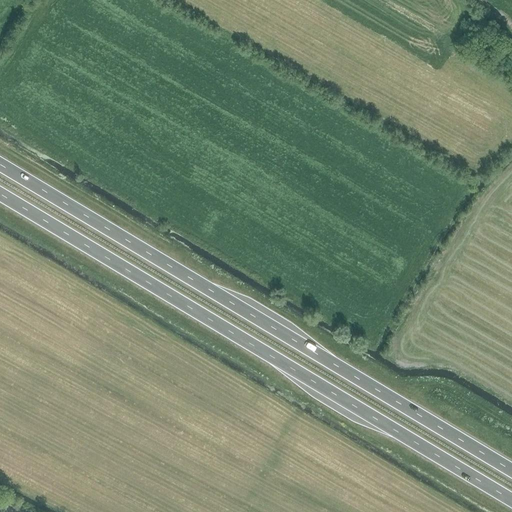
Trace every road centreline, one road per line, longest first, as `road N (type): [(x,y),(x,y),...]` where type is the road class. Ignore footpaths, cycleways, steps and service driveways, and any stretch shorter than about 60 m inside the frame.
road 1 (trunk): [(511,471),(0,165)]
road 2 (trunk): [(0,194),(511,500)]
